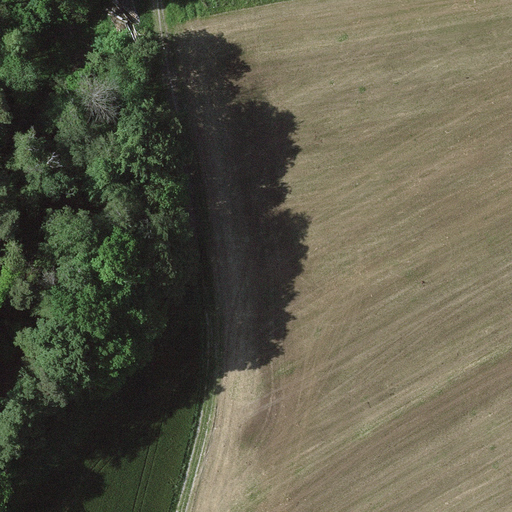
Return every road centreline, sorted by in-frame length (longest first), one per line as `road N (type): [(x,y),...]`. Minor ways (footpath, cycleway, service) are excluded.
road 1 (track): [(163,0),(208,303)]
road 2 (track): [(182,511),(213,349),(208,303)]
